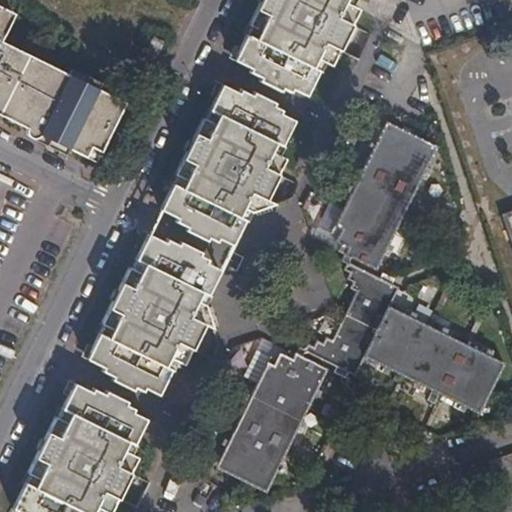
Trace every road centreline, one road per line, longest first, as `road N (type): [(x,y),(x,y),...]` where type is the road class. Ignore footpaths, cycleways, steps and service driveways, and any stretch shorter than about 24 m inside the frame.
road 1 (residential): [(0,444),(115,205)]
road 2 (residential): [(115,205),(218,0)]
road 3 (residential): [(115,205),(0,147)]
road 4 (unknown): [(310,502),(310,455),(338,379)]
